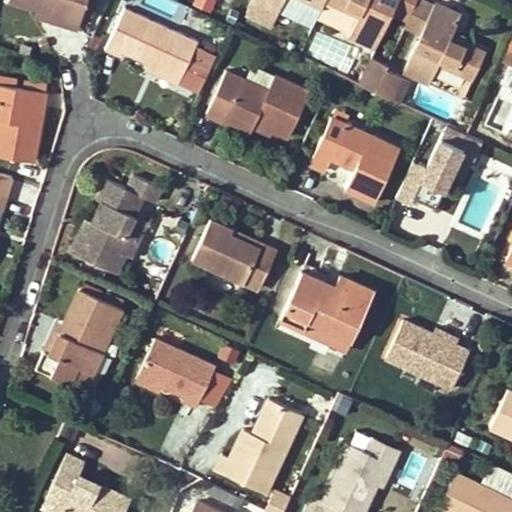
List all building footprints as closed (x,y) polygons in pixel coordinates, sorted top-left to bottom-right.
[(77,27),(85,0),(14,0),(36,7),(62,16),(60,22),(77,27)] [(305,0),(320,7),(323,0),(251,0),(277,12),(279,9),(282,0),(305,0)] [(305,0),(282,0),(279,9),(306,21),(320,7),(305,0)] [(323,0),(320,7),(315,18),(375,46),(395,0),(323,0)] [(421,31),(435,2),(431,0),(416,0),(405,23),(421,31)] [(421,31),(403,70),(428,82),(439,61),(464,74),(472,77),(485,50),(450,33),(460,14),(435,2),(421,31)] [(179,77),(196,40),(123,6),(104,48),(119,56),(121,51),(147,63),(179,77)] [(60,22),(62,16),(36,7),(34,13),(60,22)] [(347,74),(361,49),(314,24),(300,49),(347,74)] [(507,82),(511,73),(511,32),(511,33),(491,75),(507,82)] [(387,63),(371,55),(358,83),(374,90),(385,67),(387,63)] [(175,84),(179,77),(147,63),(144,69),(175,84)] [(266,81),(269,70),(248,63),(245,74),(266,81)] [(401,75),(385,67),(374,90),(389,97),(401,75)] [(269,91),(226,72),(207,114),(221,120),(224,115),(251,127),(255,120),(274,129),(287,135),(308,91),(276,76),(269,91)] [(472,77),(464,74),(455,93),(463,97),(472,77)] [(413,80),(401,75),(389,97),(402,103),(413,80)] [(0,154),(33,160),(46,91),(0,83),(0,154)] [(251,127),(224,115),(221,120),(248,133),(251,127)] [(374,201),(398,149),(331,118),(308,164),(324,172),(331,158),(353,169),(344,187),(374,201)] [(274,129),(255,120),(251,127),(271,136),(274,129)] [(463,148),(440,138),(422,177),(445,188),(463,148)] [(80,232),(71,250),(115,271),(124,254),(131,257),(138,242),(123,235),(133,214),(142,195),(153,200),(160,186),(133,173),(126,188),(110,180),(100,199),(104,201),(94,221),(87,235),(80,232)] [(148,221),(133,214),(123,235),(138,242),(148,221)] [(86,218),(80,232),(87,235),(94,221),(86,218)] [(259,246),(229,232),(231,228),(210,218),(191,258),(241,282),(247,269),(262,276),(275,248),(261,242),(259,246)] [(261,242),(231,228),(229,232),(259,246),(261,242)] [(262,276),(247,269),(241,282),(257,289),(262,276)] [(305,329),(310,320),(350,338),(373,289),(339,274),(334,284),(302,270),(280,317),(305,329)] [(36,366),(68,382),(78,365),(91,372),(121,307),(81,288),(64,323),(50,352),(44,349),(36,366)] [(427,330),(400,318),(383,355),(450,385),(466,347),(452,341),(427,330)] [(58,320),(44,349),(50,352),(64,323),(58,320)] [(350,338),(310,320),(305,329),(346,348),(350,338)] [(455,335),(430,323),(427,330),(452,341),(455,335)] [(154,336),(138,374),(162,384),(184,394),(180,401),(197,407),(215,363),(181,348),(154,336)] [(219,342),(216,356),(234,360),(238,346),(219,342)] [(159,390),(162,384),(138,374),(136,379),(159,390)] [(511,389),(507,388),(489,425),(511,436),(511,389)] [(215,469),(265,492),(302,413),(268,398),(253,432),(242,427),(228,457),(222,454),(215,469)] [(387,458),(377,480),(383,483),(400,447),(372,435),(366,449),(387,458)] [(348,440),(321,498),(342,507),(339,511),(362,511),(377,480),(387,458),(366,449),(348,440)] [(44,497),(62,506),(58,511),(122,511),(129,498),(78,474),(84,462),(65,454),(44,497)] [(511,511),(511,497),(455,470),(438,506),(450,511),(511,511)] [(276,487),(266,508),(274,511),(283,511),(291,494),(276,487)] [(53,511),(58,511),(62,506),(44,497),(40,505),(53,511)] [(339,511),(342,507),(321,498),(314,511),(339,511)] [(225,511),(198,500),(192,511),(225,511)]
